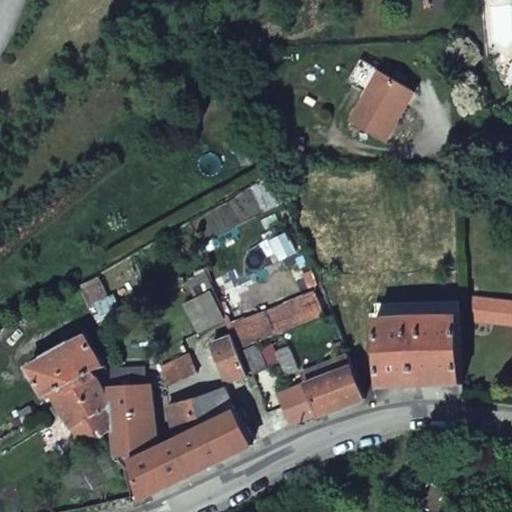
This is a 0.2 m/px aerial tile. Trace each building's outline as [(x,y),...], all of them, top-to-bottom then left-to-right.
[(360,59),(349,80),(368,92),(351,122),(385,141),(414,91),(380,70),(371,65),(360,59)] [(374,59),(371,65),(380,70),(383,65),(374,59)] [(244,318),(232,331),(233,335),(238,348),(322,313),(311,290),(244,318)] [(463,383),(460,315),(379,319),(380,387),(463,383)] [(87,335),(30,368),(48,397),(53,394),(72,429),(89,419),(98,432),(101,429),(105,435),(115,428),(107,408),(111,404),(102,385),(110,380),(102,365),(104,364),(87,335)] [(248,372),(238,348),(233,335),(212,343),(224,373),(234,379),(248,372)] [(270,369),(259,346),(247,351),(257,374),(270,369)] [(197,368),(191,353),(160,367),(165,384),(197,368)] [(365,399),(348,354),(331,361),(337,372),(310,383),(283,395),(294,425),(319,415),(320,417),(365,399)] [(337,372),(331,361),(305,372),(310,383),(337,372)] [(140,368),(112,370),(119,452),(150,450),(158,445),(157,434),(149,435),(143,371),(140,368)] [(192,472),(251,445),(239,419),(245,415),(241,406),(235,408),(224,386),(169,404),(176,435),(178,439),(192,472)] [(140,498),(192,472),(178,439),(132,461),(140,498)] [(286,482),(289,489),(304,483),(300,475),(286,482)]
